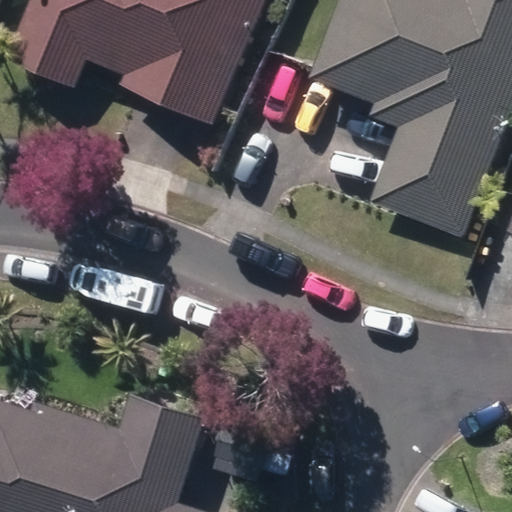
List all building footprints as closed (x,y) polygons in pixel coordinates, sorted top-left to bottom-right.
[(92,82),(106,53),(139,68),(135,79),(226,120),(278,0),(49,0),(26,53),(92,82)] [(386,198),(478,234),(511,146),(511,0),(356,0),(327,76),(392,101),(387,114),(415,125),(386,198)] [(233,511),(193,500),(221,418),(148,394),(138,424),(51,395),(47,406),(5,392),(1,399),(0,398),(0,511),(233,511)] [(234,438),(260,446),(266,426),(240,418),(234,438)] [(300,437),(271,427),(261,460),(290,469),(300,437)]
